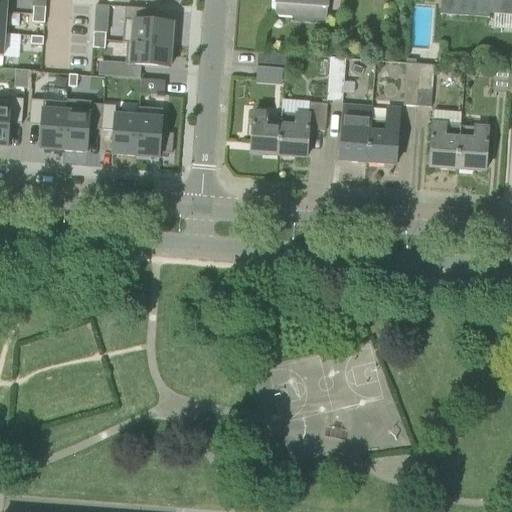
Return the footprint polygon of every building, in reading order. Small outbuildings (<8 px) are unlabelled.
[(0,0),(0,10),(8,11),(8,0),(0,0)] [(276,0),(275,15),(325,19),(326,0),(276,0)] [(511,0),(440,0),(440,16),(441,15),(486,18),(486,19),(488,19),(489,13),(511,14),(511,0)] [(45,17),(46,10),(34,9),(33,17),(45,17)] [(33,17),(32,25),(44,25),(45,17),(33,17)] [(134,41),(173,44),(175,22),(136,19),(134,41)] [(105,34),(93,33),(93,41),(105,42),(105,34)] [(42,46),(42,38),(30,38),(30,46),(42,46)] [(92,49),(104,50),(105,42),(93,41),(92,49)] [(134,41),(133,64),(171,67),(173,44),(134,41)] [(375,60),(391,62),(392,45),(376,43),(375,60)] [(258,54),(257,68),(285,70),(286,56),(258,54)] [(345,60),(330,59),(328,85),(343,86),(345,60)] [(406,65),(403,106),(417,107),(420,66),(406,65)] [(420,66),(417,107),(431,108),(432,97),(434,67),(420,66)] [(508,94),(510,72),(496,71),(494,93),(508,94)] [(69,72),(68,84),(76,84),(77,72),(69,72)] [(164,116),(164,81),(141,80),(140,112),(119,112),(119,115),(164,116)] [(279,157),(306,159),(308,132),(324,133),(326,105),(283,101),(281,128),(279,157)] [(345,105),(343,119),(340,162),(368,164),(372,121),(373,107),(345,105)] [(0,147),(7,148),(10,109),(0,107),(0,147)] [(400,108),(386,107),(385,121),(372,121),(368,164),(396,166),(399,122),(400,108)] [(63,152),(66,113),(42,111),(39,150),(63,152)] [(267,113),(254,112),(251,155),(279,157),(281,128),(266,126),(267,113)] [(432,125),(429,168),(457,171),(460,128),(461,114),(434,112),(433,125),(432,125)] [(66,113),(63,152),(87,153),(89,115),(66,113)] [(114,116),(111,155),(135,157),(138,118),(114,116)] [(159,159),(162,120),(138,118),(135,157),(159,159)] [(474,129),(460,128),(457,171),(485,173),(488,130),(474,129)]
